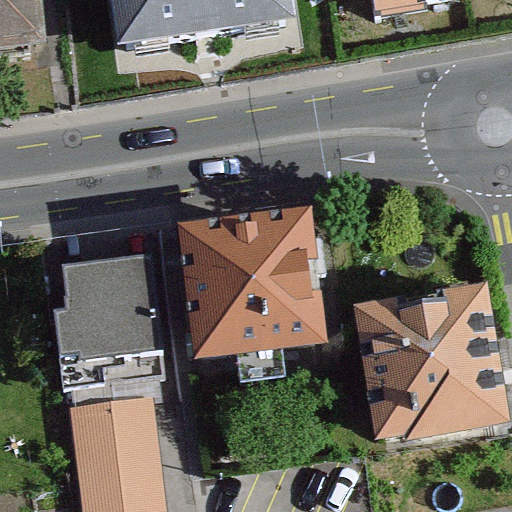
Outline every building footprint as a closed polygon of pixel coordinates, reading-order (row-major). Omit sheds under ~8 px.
[(0,0),(0,71),(45,67),(38,0),(0,0)] [(117,0),(128,74),(296,50),(289,0),(117,0)] [(511,0),(373,0),(377,27),(511,6),(511,0)] [(190,371),(327,359),(316,231),(179,242),(190,371)] [(74,378),(161,372),(154,283),(68,290),(74,378)] [(383,474),(511,455),(511,408),(500,327),(364,346),(383,474)] [(89,511),(163,511),(156,412),(82,418),(89,511)]
